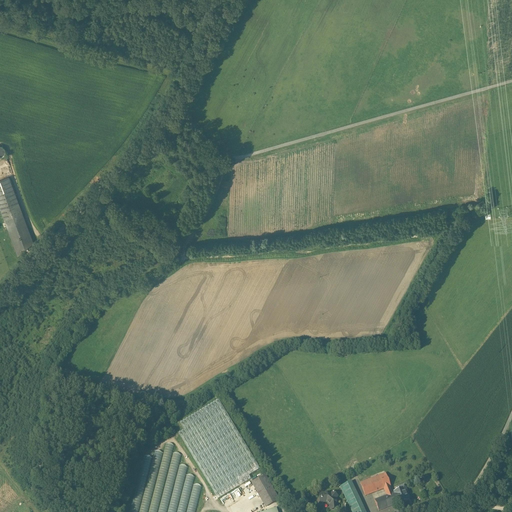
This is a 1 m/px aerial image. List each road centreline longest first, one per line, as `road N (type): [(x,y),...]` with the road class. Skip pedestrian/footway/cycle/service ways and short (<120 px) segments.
road 1 (unclassified): [(511,80),(242,157),(221,151),(167,107)]
road 2 (unclassified): [(0,296),(167,107)]
road 3 (unclassified): [(511,407),(472,488),(453,502),(402,511)]
road 4 (unclassified): [(167,107),(230,0)]
